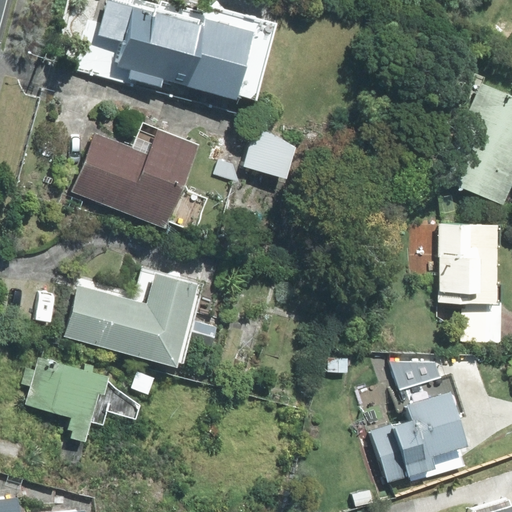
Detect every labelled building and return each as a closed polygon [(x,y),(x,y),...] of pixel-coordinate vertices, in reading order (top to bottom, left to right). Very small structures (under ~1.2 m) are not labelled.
[(190,25),(102,0),(101,0),(92,33),(118,40),(110,67),(229,101),(248,34),(192,18),(190,25)] [(493,205),(511,159),(511,100),(472,83),(431,180),(493,205)] [(67,190),(156,227),(159,220),(187,231),(200,200),(172,188),(190,146),(145,127),(135,152),(90,134),(67,190)] [(280,179),(288,146),(241,135),(234,168),(280,179)] [(433,222),(430,304),(458,305),(457,345),(496,346),(498,282),(487,281),(489,224),(433,222)] [(132,301),(74,284),(59,336),(168,368),(191,288),(140,272),(132,301)] [(18,409),(64,422),(62,431),(66,432),(64,440),(80,445),(100,378),(35,360),(33,368),(21,365),(15,385),(24,387),(18,409)] [(402,421),(364,432),(378,481),(428,466),(424,454),(455,446),(439,389),(396,401),(402,421)] [(0,511),(94,511),(93,502),(36,511),(14,511),(12,497),(0,499),(0,511)] [(510,511),(507,502),(478,511),(414,511),(412,503),(389,510),(390,511),(510,511)]
